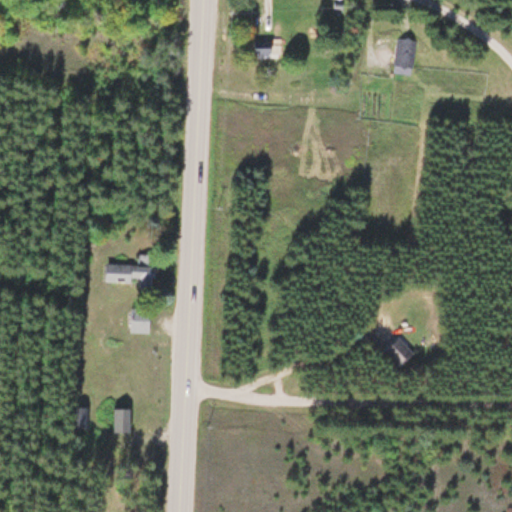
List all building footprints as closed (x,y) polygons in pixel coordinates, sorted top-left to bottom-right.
[(418,38),(400,36),(395,71),(412,74),(418,38)] [(250,39),(250,55),(277,55),(277,39),(250,39)] [(102,283),(149,283),(149,263),(102,263),(102,283)] [(145,331),(145,308),(129,308),(129,331),(145,331)] [(380,350),(397,367),(411,352),(394,335),(380,350)] [(74,427),(88,427),(88,405),(74,405),(74,427)] [(129,406),(112,406),(112,431),(129,431),(129,406)]
